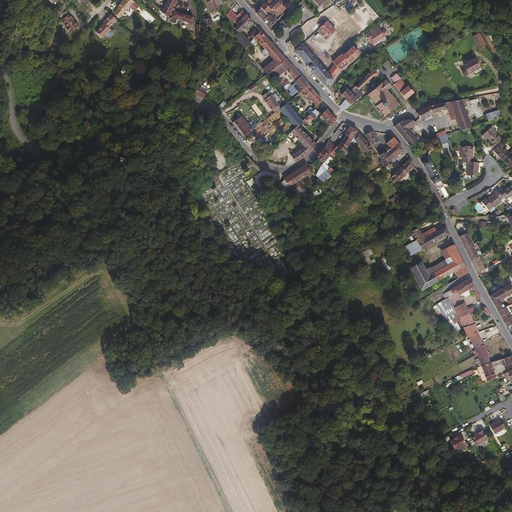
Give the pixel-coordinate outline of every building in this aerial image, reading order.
[(120,16),(135,0),(134,0),(122,0),(118,5),(119,6),(114,11),(120,16)] [(175,3),(176,0),(168,0),(162,10),(170,17),(173,16),(173,15),(170,13),(175,3)] [(219,8),(215,0),(207,0),(213,11),(219,8)] [(275,9),(282,2),(284,0),(278,0),(277,0),(274,0),(274,1),(273,1),(269,6),(271,9),(274,11),(275,9)] [(271,9),(269,6),(265,2),(260,6),(267,13),(271,9)] [(279,13),(286,6),(282,2),(275,9),(279,13)] [(267,13),(260,6),(256,11),(262,18),(267,13)] [(77,21),(67,10),(66,11),(64,7),(57,13),(65,23),(64,24),(68,28),(69,27),(69,28),(77,21)] [(236,14),(231,9),(227,14),(229,16),(236,23),(246,14),(242,10),(240,12),(237,15),(236,14)] [(274,19),(275,17),(272,14),(274,12),(274,11),(271,9),(267,13),(262,18),(269,26),(276,21),(275,21),(274,19)] [(193,23),(194,16),(181,13),(175,10),(173,15),(173,16),(193,23)] [(339,10),(332,15),(340,24),(346,18),(339,10)] [(249,41),(241,31),(252,21),(246,14),(236,23),(237,24),(234,27),(237,31),(233,34),(243,47),(249,41)] [(109,26),(115,20),(109,15),(103,21),(105,22),(97,31),(103,36),(106,33),(111,27),(109,26)] [(326,36),(335,29),(327,20),(320,26),(319,27),(326,36)] [(371,43),(385,33),(381,26),(379,27),(378,25),(364,33),(371,43)] [(254,36),(260,30),(257,26),(251,33),(252,34),(251,35),(253,37),(254,36)] [(275,46),(260,30),(254,36),(258,41),(265,48),(262,50),(266,54),(268,52),(275,46)] [(486,44),(479,32),(473,36),(480,47),(486,44)] [(312,54),(311,53),(310,52),(311,51),(310,50),(310,51),(308,49),(308,48),(307,48),(305,46),(306,46),(305,45),(304,45),(302,42),(295,49),(307,63),(306,64),(307,64),(307,65),(311,70),(312,70),(313,70),(325,84),(333,77),(328,72),(327,71),(312,55),(313,54),(313,53),(312,54)] [(343,66),(359,52),(351,43),(345,49),(332,60),(335,63),(340,69),(343,66)] [(271,55),(278,50),(275,46),(268,52),(271,55)] [(281,62),(286,58),(278,50),(271,55),(274,58),(262,67),(267,73),(270,70),(281,62)] [(477,67),(479,66),(474,57),(472,59),(471,58),(468,60),(468,61),(468,62),(463,64),(465,67),(462,69),(461,71),(463,74),(465,74),(468,72),(470,71),(471,72),(478,68),(477,67)] [(298,72),(286,58),(281,62),(286,68),(290,72),(287,74),(291,78),(293,76),(294,77),(298,72)] [(286,68),(281,62),(270,70),(276,76),(278,75),(286,68)] [(333,77),(340,69),(335,63),(328,72),(333,77)] [(372,76),(376,74),(374,69),(373,69),(368,72),(365,75),(364,76),(365,77),(361,81),(364,83),(372,76)] [(400,78),(396,72),(390,76),(395,82),(399,78),(400,78)] [(308,83),(301,75),(295,80),(296,81),(295,82),(292,84),(295,88),(296,88),(297,90),(298,92),(301,89),(302,89),(308,83)] [(398,102),(394,98),(395,97),(395,96),(394,97),(391,94),(392,92),(390,93),(386,88),(391,85),(386,78),(367,93),(376,104),(375,105),(375,106),(376,105),(379,108),(378,109),(379,110),(380,109),(383,114),(382,115),(383,115),(384,114),(385,115),(385,114),(388,111),(389,112),(389,111),(394,107),(394,108),(395,107),(394,106),(397,104),(398,105),(399,104),(398,103),(399,102),(398,102)] [(413,91),(408,84),(406,86),(399,78),(395,82),(394,82),(400,91),(405,98),(413,91)] [(321,98),(308,83),(302,89),(301,89),(304,92),(303,93),(306,96),(307,95),(315,104),(321,98)] [(357,97),(363,92),(359,88),(357,85),(356,86),(357,86),(354,89),(355,89),(352,92),(351,92),(345,98),(344,98),(340,105),(344,108),(357,98),(357,97)] [(345,98),(351,92),(352,92),(355,89),(354,89),(357,86),(356,86),(355,85),(350,90),(345,85),(342,88),(343,90),(340,93),(345,98)] [(279,104),(271,93),(270,94),(267,90),(262,95),(264,98),(264,99),(272,109),(279,104)] [(474,119),(467,97),(461,98),(466,114),(469,121),(470,126),(476,124),(474,119)] [(466,114),(461,98),(450,101),(455,117),(466,114)] [(302,120),(289,104),(290,102),(289,100),(280,107),(295,126),(297,124),(302,120)] [(455,117),(450,101),(444,102),(446,108),(450,119),(455,117)] [(420,119),(432,112),(446,108),(444,102),(429,105),(423,108),(416,112),(420,119)] [(314,116),(316,113),(318,110),(317,110),(314,107),(313,109),(311,112),(310,112),(305,118),(308,121),(314,116)] [(335,117),(327,108),(322,112),(321,114),(324,117),(330,123),(335,117)] [(501,116),(498,109),(486,113),(488,120),(501,116)] [(469,121),(466,114),(455,117),(458,124),(469,121)] [(252,128),(248,123),(242,115),(234,120),(245,134),(252,128)] [(408,128),(416,122),(415,120),(414,120),(409,118),(401,120),(408,128)] [(408,128),(401,120),(394,126),(398,131),(409,144),(418,141),(418,142),(427,139),(427,138),(426,138),(425,136),(420,138),(418,135),(417,134),(414,136),(408,128)] [(344,133),(349,125),(342,121),(337,128),(344,133)] [(460,129),(470,126),(469,121),(458,124),(460,129)] [(310,149),(315,142),(297,124),(295,126),(290,131),(303,143),(299,147),(301,148),(291,154),(295,161),(297,159),(310,149)] [(347,145),(349,141),(356,130),(357,129),(349,125),(344,133),(345,134),(339,143),(336,146),(340,149),(344,143),(347,145)] [(499,137),(490,126),(481,134),(485,139),(487,137),(492,143),(490,145),(492,148),(499,142),(496,139),(499,137)] [(369,144),(356,130),(349,141),(347,145),(344,143),(340,149),(341,149),(345,153),(356,140),(366,152),(371,148),(369,144)] [(378,140),(372,130),(371,130),(364,134),(372,144),(378,140)] [(392,146),(397,141),(395,139),(392,136),(386,142),(390,147),(392,146)] [(330,152),(332,149),(335,146),(328,139),(326,143),(322,149),(328,154),(330,152)] [(394,155),(402,148),(397,141),(392,146),(390,147),(387,151),(389,156),(390,158),(394,155)] [(507,152),(504,149),(505,148),(499,142),(492,148),(491,149),(497,156),(498,155),(500,158),(501,157),(507,152)] [(471,156),(473,145),(461,144),(460,155),(462,155),(462,159),(467,160),(470,160),(471,156)] [(337,154),(341,149),(340,149),(336,146),(336,145),(335,146),(332,149),(337,154)] [(325,158),(328,155),(328,154),(322,149),(317,155),(323,160),(325,158)] [(389,156),(387,151),(379,154),(381,160),(389,156)] [(511,164),(511,155),(510,154),(507,152),(501,157),(503,160),(502,161),(508,168),(511,164)] [(323,160),(317,155),(316,156),(315,158),(321,164),(324,161),(323,160)] [(390,158),(389,156),(381,160),(384,166),(392,162),(390,158)] [(394,184),(413,165),(410,158),(389,177),(394,184)] [(440,178),(435,169),(429,158),(424,161),(423,159),(420,160),(432,182),(440,178)] [(476,175),(478,161),(470,160),(467,160),(465,174),(476,175)] [(327,163),(324,161),(321,164),(321,165),(325,169),(331,174),(335,171),(327,163)] [(297,180),(310,171),(305,164),(284,178),(290,185),(297,180)] [(322,181),(331,174),(325,169),(317,176),(322,181)] [(309,193),(297,180),(290,185),(302,198),(309,193)] [(509,196),(511,193),(511,182),(503,189),(502,188),(498,191),(503,196),(504,197),(508,194),(509,196)] [(407,190),(402,184),(397,189),(401,194),(407,190)] [(493,206),(501,200),(500,198),(503,196),(498,191),(496,188),(493,190),(494,191),(486,197),(485,196),(481,199),(487,208),(492,204),(493,206)] [(417,240),(436,230),(434,226),(432,226),(420,232),(417,226),(411,230),(416,239),(417,240)] [(420,247),(448,233),(444,226),(436,230),(417,240),(420,247)] [(471,241),(466,231),(459,235),(465,246),(467,245),(467,243),(470,242),(469,241),(471,241)] [(420,247),(417,240),(416,239),(404,245),(407,251),(409,254),(420,247)] [(475,249),(471,241),(469,241),(470,242),(467,243),(467,245),(465,246),(470,259),(478,255),(476,252),(475,249)] [(460,256),(453,242),(446,246),(453,260),(453,261),(460,256)] [(389,260),(407,251),(404,245),(386,255),(389,260)] [(389,260),(386,255),(379,258),(387,269),(389,267),(391,270),(394,268),(389,260)] [(484,268),(478,255),(470,259),(476,271),(478,271),(484,268)] [(454,269),(463,264),(460,256),(453,261),(453,260),(449,262),(454,269)] [(436,280),(433,271),(428,274),(420,260),(407,268),(421,289),(436,280)] [(454,269),(449,262),(439,268),(444,275),(447,273),(449,276),(453,273),(451,271),(454,269)] [(460,275),(467,271),(463,264),(454,269),(456,274),(458,272),(459,273),(460,275)] [(436,280),(444,275),(439,268),(433,271),(436,280)] [(468,311),(475,309),(473,305),(466,308),(460,296),(459,297),(458,294),(473,285),(469,276),(445,290),(447,295),(450,300),(458,317),(468,311)] [(504,306),(499,299),(511,290),(511,280),(489,294),(497,309),(504,306)] [(435,310),(450,300),(447,295),(431,303),(435,310)] [(458,317),(450,300),(435,310),(442,324),(452,319),(458,317)] [(511,320),(511,318),(505,305),(504,306),(497,309),(506,325),(509,323),(509,324),(510,323),(511,322),(511,320)] [(474,323),(468,311),(458,317),(463,326),(473,323),(474,323)] [(446,332),(456,327),(452,319),(442,324),(446,332)] [(476,331),(473,323),(463,326),(466,335),(468,334),(476,331)] [(481,342),(476,331),(468,334),(473,345),(481,342)] [(489,361),(486,353),(481,342),(473,345),(478,354),(480,361),(481,364),(489,361)] [(511,356),(511,353),(502,356),(500,357),(502,362),(504,361),(505,363),(511,361),(511,356)] [(494,375),(490,365),(489,361),(481,364),(480,364),(486,379),(494,375)] [(471,370),(455,376),(456,380),(473,374),(471,370)] [(494,432),(504,426),(500,417),(489,424),(494,432)] [(476,445),(488,437),(483,429),(482,430),(482,429),(478,432),(476,433),(471,436),(476,445)] [(455,449),(466,442),(461,435),(458,437),(457,436),(454,438),(454,439),(451,441),(455,449)]
